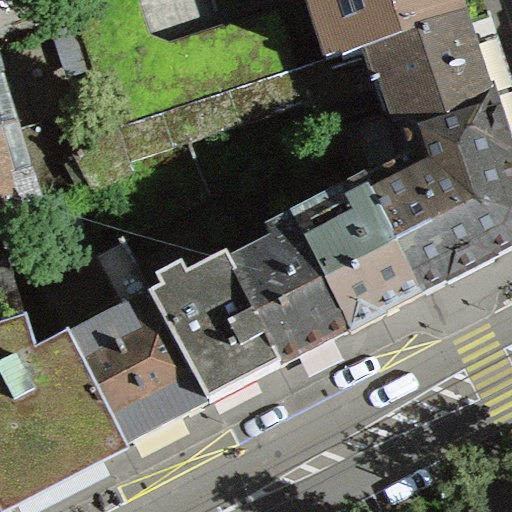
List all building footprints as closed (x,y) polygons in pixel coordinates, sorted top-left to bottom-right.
[(64,0),(110,137),(292,77),(273,18),(163,54),(142,45),(127,0),(64,0)] [(315,0),(336,63),(341,61),(342,65),(361,58),(456,27),(447,0),(315,0)] [(371,86),(377,84),(390,121),(394,134),(482,104),(469,65),(456,27),(361,58),(371,86)] [(341,61),(336,63),(292,77),(110,137),(110,138),(70,160),(88,194),(126,175),(124,168),(298,111),(300,118),(354,100),(342,65),(341,61)] [(394,134),(390,121),(325,142),(360,191),(416,300),(444,286),(445,288),(478,271),(487,266),(486,265),(511,250),(511,195),(502,164),(506,163),(487,103),(482,104),(394,134)] [(25,181),(8,187),(0,161),(0,221),(34,211),(25,181)] [(295,238),(345,337),(347,337),(363,328),(416,300),(360,191),(334,205),(339,216),(295,238)] [(345,337),(295,238),(289,227),(263,241),(269,252),(224,275),(275,373),(292,364),(345,337)] [(275,373),(224,275),(219,265),(147,303),(148,305),(205,409),(205,410),(221,402),(275,374),(275,373)] [(0,291),(0,511),(4,511),(57,485),(118,454),(64,348),(61,349),(64,354),(26,373),(0,291)] [(205,409),(148,305),(64,348),(118,454),(160,432),(205,409)]
